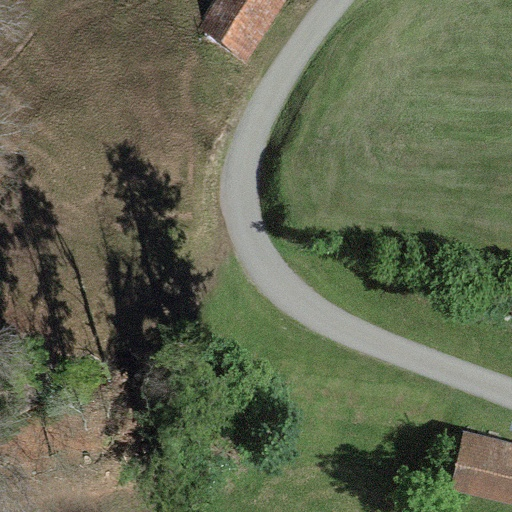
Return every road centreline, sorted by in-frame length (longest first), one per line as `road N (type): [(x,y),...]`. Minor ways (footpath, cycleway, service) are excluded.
road 1 (residential): [(511,401),(373,343),(287,294),(243,231)]
road 2 (unclassified): [(243,231),(238,183),(251,138),(306,39),(341,0)]
